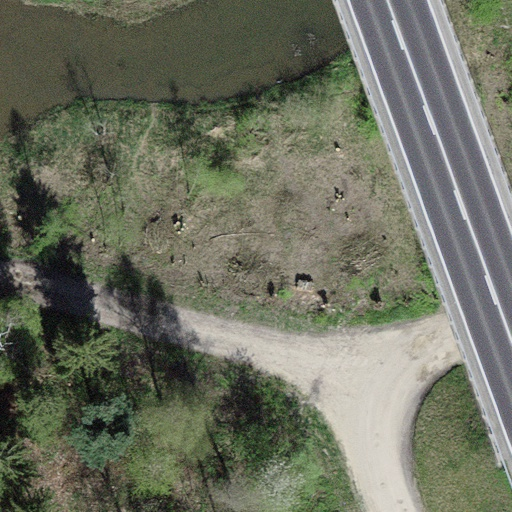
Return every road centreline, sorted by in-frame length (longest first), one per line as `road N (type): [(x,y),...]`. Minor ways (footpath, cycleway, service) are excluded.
road 1 (primary): [(511,343),(387,0)]
road 2 (track): [(0,284),(251,346),(339,382)]
road 3 (track): [(339,382),(511,314)]
road 4 (track): [(397,511),(339,382)]
